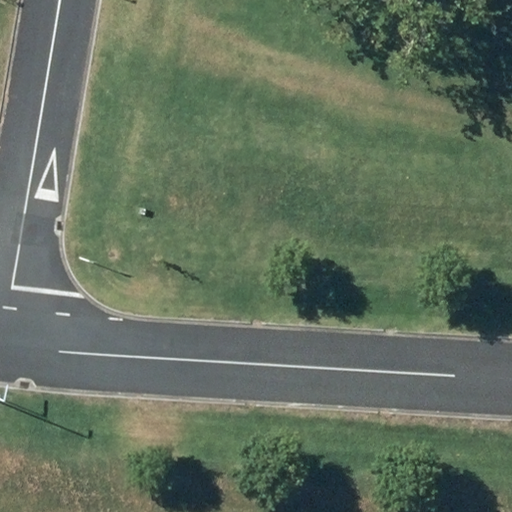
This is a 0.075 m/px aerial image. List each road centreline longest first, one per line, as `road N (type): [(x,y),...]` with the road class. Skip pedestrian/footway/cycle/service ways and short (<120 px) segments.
road 1 (residential): [(2,341),(511,378)]
road 2 (residential): [(59,0),(2,341)]
